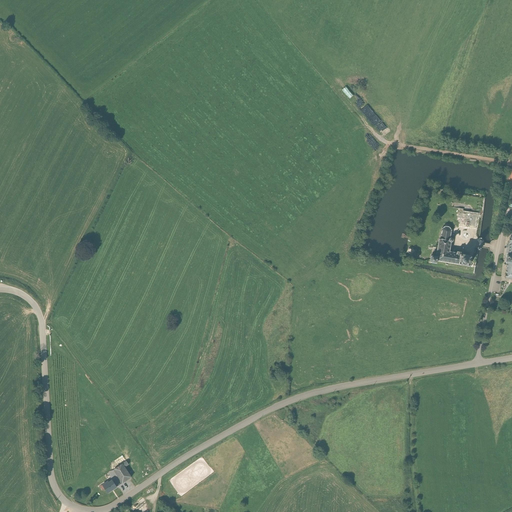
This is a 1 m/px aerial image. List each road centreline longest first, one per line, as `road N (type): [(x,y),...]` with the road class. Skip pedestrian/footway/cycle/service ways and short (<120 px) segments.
road 1 (tertiary): [(511,358),(305,396),(90,510),(68,505),(55,485),(38,309),(20,291),(0,288)]
road 2 (track): [(417,511),(410,375)]
